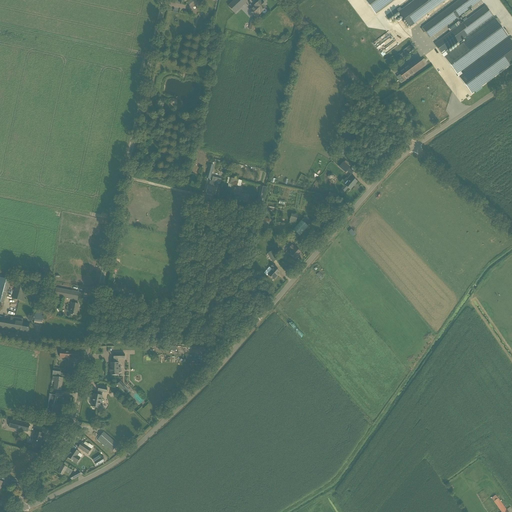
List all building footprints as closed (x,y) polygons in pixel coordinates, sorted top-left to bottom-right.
[(243,0),(234,0),(228,6),(235,13),(246,3),(243,0)] [(395,0),(364,0),(375,15),(395,0)] [(415,0),(398,13),(409,28),(446,0),(415,0)] [(425,32),(430,38),(480,0),(459,0),(421,29),(424,33),(425,32)] [(249,11),(256,18),(262,12),(263,13),(264,14),(265,14),(266,13),(267,13),(267,12),(267,11),(266,10),(266,9),(266,8),(264,6),(265,5),(263,2),(262,3),(259,1),(249,11)] [(434,45),(472,94),(511,64),(511,41),(510,39),(462,74),(460,72),(508,36),(495,19),(447,55),(446,52),(493,17),(486,6),(434,45)] [(404,52),(400,55),(402,59),(415,49),(412,44),(403,50),(404,52)] [(398,73),(404,81),(425,66),(419,57),(398,73)] [(339,145),(337,153),(341,154),(345,155),(348,143),(349,139),(341,137),(340,138),(339,145)] [(339,167),(346,173),(349,168),(347,166),(350,163),(346,160),(343,163),(343,162),(339,167)] [(206,193),(215,195),(218,183),(220,184),(221,179),(213,177),(212,182),(210,181),(209,186),(208,186),(206,193)] [(344,185),(339,191),(343,195),(348,188),(350,190),(357,182),(353,179),(351,177),(348,180),(349,181),(346,179),(342,183),(345,185),(345,186),(344,185)] [(227,184),(240,187),(242,181),(229,178),(227,184)] [(233,199),(247,203),(249,196),(239,193),(240,189),(235,188),(235,190),(231,189),(230,195),(234,196),(233,199)] [(290,220),(296,222),(298,216),(292,214),(290,220)] [(261,218),(260,225),(268,226),(270,219),(264,218),(264,217),(262,217),(262,218),(261,218)] [(291,234),(296,239),(299,236),(300,236),(308,227),(308,226),(311,221),(306,217),(302,221),(301,221),(293,230),(294,231),(291,234)] [(290,255),(295,259),(301,253),(292,245),(286,252),(290,255)] [(268,254),(273,262),(277,260),(272,251),(268,254)] [(278,260),(282,264),(287,258),(283,254),(278,260)] [(273,270),(268,275),(273,280),(274,280),(275,280),(276,278),(276,277),(280,273),(275,269),(276,268),(273,265),(271,268),(273,270)] [(0,302),(3,304),(10,280),(0,277),(0,302)] [(12,299),(25,302),(28,287),(16,284),(12,299)] [(70,314),(77,316),(79,305),(75,304),(76,300),(77,301),(79,293),(56,288),(55,296),(73,300),(70,314)] [(114,297),(132,300),(132,296),(126,295),(126,296),(123,296),(124,293),(115,291),(114,297)] [(34,323),(42,324),(44,311),(35,310),(34,323)] [(0,327),(27,332),(29,324),(23,323),(10,321),(0,318),(0,327)] [(68,367),(71,368),(71,361),(70,361),(71,359),(74,359),(79,360),(80,353),(74,352),(74,356),(69,355),(69,359),(68,367)] [(111,376),(118,376),(118,373),(120,373),(121,373),(122,372),(122,370),(121,369),(120,368),(118,368),(118,359),(125,359),(125,355),(114,355),(114,359),(114,363),(111,363),(111,376)] [(67,377),(66,377),(74,379),(75,373),(70,372),(71,368),(68,367),(67,372),(67,374),(67,377)] [(53,368),(53,375),(57,375),(57,376),(60,376),(67,377),(67,374),(60,373),(61,369),(53,368)] [(54,389),(61,390),(63,379),(53,377),(52,381),(55,382),(54,389)] [(122,390),(126,395),(129,391),(125,387),(120,381),(117,385),(121,390),(122,390)] [(93,409),(95,409),(95,408),(99,409),(100,404),(104,401),(102,397),(103,392),(106,393),(107,389),(99,387),(98,391),(97,395),(94,394),(91,407),(92,407),(93,409)] [(49,404),(47,416),(55,418),(56,413),(60,414),(61,411),(62,412),(63,407),(58,406),(52,405),(49,404)] [(10,420),(9,428),(28,433),(30,425),(10,420)] [(44,434),(35,432),(32,444),(41,446),(44,434)] [(99,438),(110,449),(115,443),(104,433),(99,438)] [(78,447),(88,454),(91,450),(81,443),(78,447)] [(78,457),(80,453),(74,449),(68,458),(77,464),(81,459),(78,457)] [(105,461),(103,457),(100,458),(99,455),(92,460),(97,466),(105,461)] [(65,473),(70,476),(73,471),(62,465),(58,473),(63,476),(65,473)] [(500,502),(496,505),(500,511),(504,507),(500,502)]
